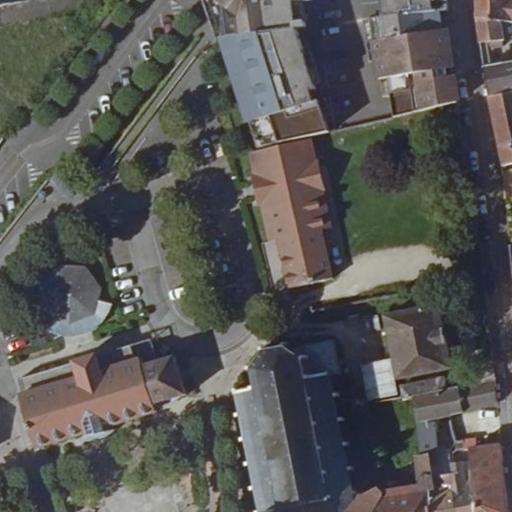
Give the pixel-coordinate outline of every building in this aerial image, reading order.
[(306,1),(305,0),(212,0),(225,39),(234,38),(242,62),(234,65),(244,94),(251,92),(261,122),(254,124),(262,150),(311,138),(334,132),(323,101),(319,102),(315,92),(320,91),(300,29),(297,2),(306,1)] [(385,0),(387,16),(404,14),(408,36),(378,41),(384,79),(392,78),(398,116),(458,101),(454,75),(453,76),(449,51),(452,51),(450,28),(447,29),(444,9),(448,9),(448,0),(385,0)] [(511,18),(511,0),(478,0),(478,15),(484,48),(504,44),(502,39),(505,38),(501,18),(511,18)] [(234,38),(225,39),(234,65),(242,62),(234,38)] [(493,96),(511,89),(511,60),(487,65),(493,96)] [(511,89),(493,96),(504,161),(505,165),(510,164),(511,163),(511,89)] [(251,92),(244,94),(254,124),(261,122),(251,92)] [(250,154),(256,176),(253,177),(260,206),(263,205),(273,242),(279,240),(291,289),(335,278),(323,229),(333,227),(323,189),(326,188),(319,160),(316,161),(311,138),(262,150),(250,154)] [(79,310),(70,285),(44,282),(28,302),(37,326),(48,332),(42,345),(50,346),(61,346),(69,343),(79,338),(85,332),(88,328),(74,321),(79,310)] [(416,291),(420,307),(434,304),(431,288),(416,291)] [(452,368),(440,303),(434,304),(420,307),(387,315),(399,378),(452,368)] [(160,357),(153,334),(125,343),(130,357),(142,354),(144,362),(160,357)] [(385,494),(378,489),(356,497),(355,494),(361,493),(360,489),(354,490),(350,470),(355,469),(354,465),(349,466),(345,445),(350,444),(349,440),(344,441),(339,421),(345,420),(344,416),(339,417),(335,399),(340,398),(339,394),(334,395),(330,376),(342,373),(334,339),(320,342),(290,348),(290,342),(287,342),(285,349),(271,352),(266,346),(263,348),(267,354),(259,368),(252,365),(249,369),(257,373),(260,387),(244,391),(238,387),(236,390),(240,393),(244,412),(238,413),(239,417),(245,416),(249,436),(244,437),(244,441),(250,440),(254,460),(249,461),(250,465),(256,464),(260,484),(254,485),(255,489),(261,488),(265,508),(260,509),(260,511),(263,511),(266,511),(265,511),(388,511),(386,495),(385,494)] [(157,401),(175,395),(175,393),(171,379),(170,380),(164,356),(160,357),(144,362),(142,354),(130,357),(125,343),(20,376),(25,391),(22,392),(39,447),(159,408),(157,401)] [(176,352),(164,356),(170,380),(171,379),(175,393),(189,389),(176,352)] [(475,383),(495,378),(493,358),(473,359),(475,383)] [(405,398),(417,395),(448,388),(446,378),(403,387),(405,398)] [(475,383),(448,388),(417,395),(425,454),(431,453),(432,463),(437,462),(433,430),(429,430),(427,417),(447,413),(466,409),(497,402),(495,378),(475,383)] [(501,442),(472,447),(466,409),(447,413),(455,441),(463,440),(461,448),(467,447),(471,475),(476,511),(507,511),(508,511),(501,442)] [(436,489),(434,476),(432,463),(431,453),(425,454),(419,455),(423,490),(386,495),(388,511),(432,511),(429,490),(436,489)] [(460,460),(450,462),(452,473),(459,511),(476,511),(471,475),(463,477),(460,460)] [(436,489),(429,490),(432,511),(459,511),(452,473),(434,476),(436,489)]
